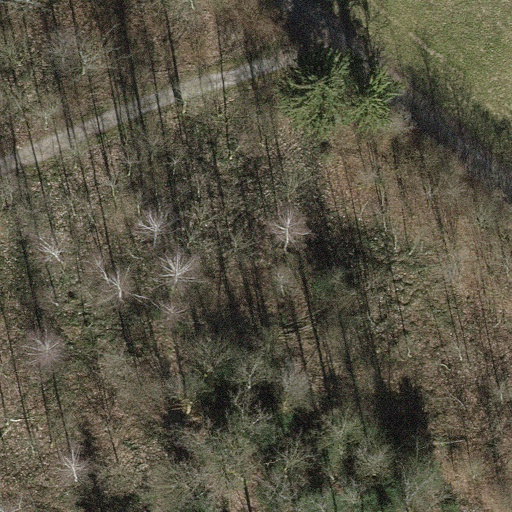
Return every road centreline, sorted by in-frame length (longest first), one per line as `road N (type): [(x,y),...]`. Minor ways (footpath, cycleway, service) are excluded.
road 1 (track): [(329,42),(0,173)]
road 2 (track): [(280,0),(511,196)]
